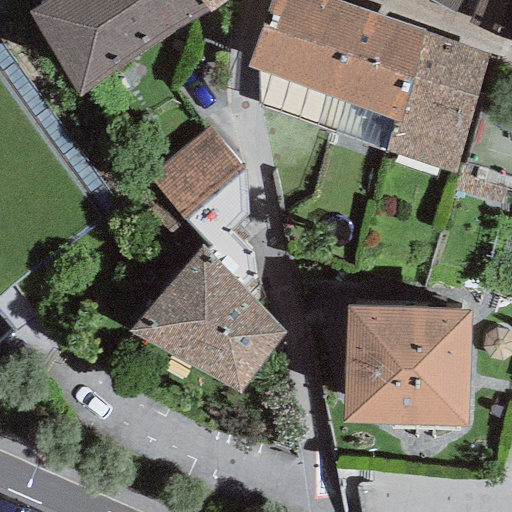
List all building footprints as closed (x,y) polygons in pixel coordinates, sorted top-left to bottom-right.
[(145,49),(107,0),(45,0),(27,12),(78,98),(145,49)] [(107,0),(145,49),(208,14),(196,0),(107,0)] [(196,0),(208,14),(228,0),(196,0)] [(426,33),(330,0),(269,0),(246,69),(395,118),(398,119),(426,33)] [(459,0),(432,0),(454,12),(459,0)] [(511,0),(478,0),(470,23),(511,38),(511,0)] [(490,54),(426,33),(398,119),(395,118),(384,151),(451,173),(490,54)] [(0,50),(0,299),(119,212),(0,50)] [(244,170),(208,128),(131,187),(167,232),(182,220),(200,244),(226,228),(247,213),(244,170)] [(286,334),(248,294),(259,285),(251,251),(226,228),(200,244),(128,333),(238,395),(286,334)] [(470,311),(346,307),(342,423),(466,427),(470,311)]
